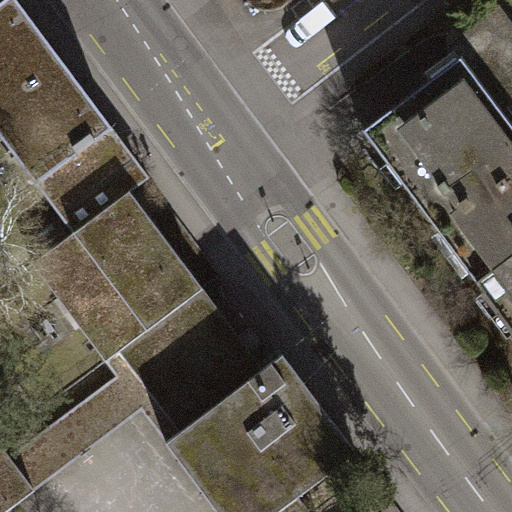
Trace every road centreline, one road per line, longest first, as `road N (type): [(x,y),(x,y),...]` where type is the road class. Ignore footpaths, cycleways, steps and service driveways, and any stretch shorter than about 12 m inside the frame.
road 1 (tertiary): [(483,511),(205,133)]
road 2 (residential): [(377,0),(205,133)]
road 3 (tertiary): [(205,133),(113,0)]
